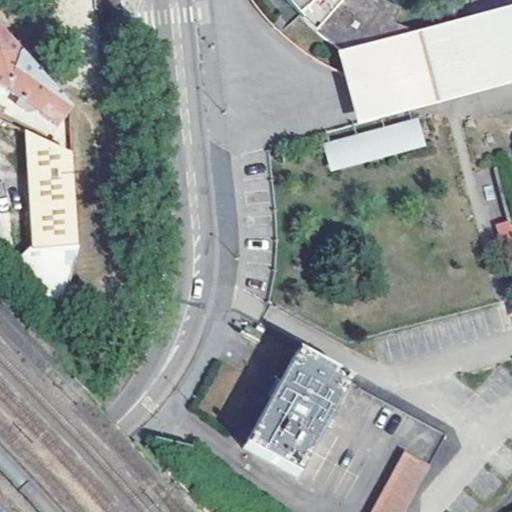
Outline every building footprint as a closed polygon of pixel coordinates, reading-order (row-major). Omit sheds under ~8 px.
[(49,0),(56,64),(95,59),(89,0),(49,0)] [(344,48),(395,73),(399,61),(410,65),(433,69),(430,50),(422,32),(416,29),(395,20),(399,10),(378,0),(292,0),(303,15),(321,32),(342,47),(344,48)] [(391,0),(378,0),(399,10),(401,5),(391,0)] [(395,73),(344,48),(333,51),(339,73),(341,80),(353,123),(511,81),(511,4),(416,29),(422,32),(430,50),(433,69),(410,65),(399,61),(395,73)] [(0,88),(10,92),(59,128),(71,113),(21,54),(19,56),(0,32),(0,88)] [(417,115),(322,140),(330,169),(425,144),(417,115)] [(13,269),(61,320),(79,249),(74,157),(25,132),(28,244),(13,269)] [(278,392),(248,447),(300,476),(351,380),(299,352),(278,392)] [(371,511),(406,511),(432,466),(405,452),(371,511)]
